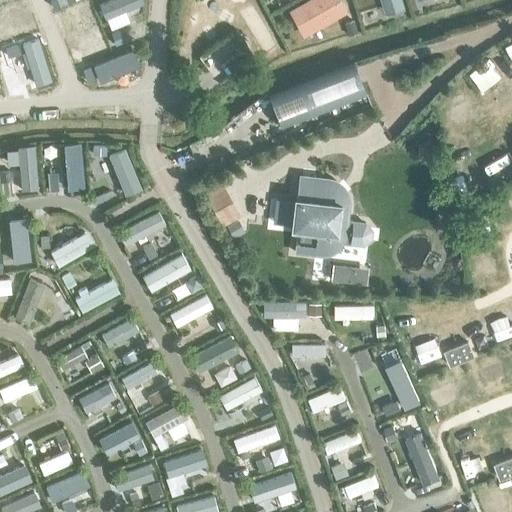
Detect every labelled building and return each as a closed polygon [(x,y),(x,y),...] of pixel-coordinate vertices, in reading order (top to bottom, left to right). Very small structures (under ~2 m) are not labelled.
[(82,0),(50,0),(56,11),(67,7),(69,10),(74,8),(72,4),(82,0)] [(142,0),(103,0),(95,4),(99,14),(104,12),(111,28),(126,22),(120,9),(142,0)] [(338,0),(310,0),(288,13),(303,38),(346,13),(338,0)] [(378,0),(384,16),(404,10),(400,0),(378,0)] [(0,27),(11,25),(7,11),(0,13),(0,27)] [(100,34),(95,23),(65,36),(70,47),(84,41),(86,45),(94,42),(92,37),(100,34)] [(35,78),(25,44),(14,47),(24,82),(35,78)] [(121,68),(116,57),(83,70),(88,81),(121,68)] [(292,84),(304,107),(341,89),(329,65),(292,84)] [(22,147),(24,174),(20,176),(21,187),(25,188),(26,191),(40,190),(36,146),(22,147)] [(84,189),(80,146),(69,147),(73,190),(84,189)] [(139,187),(127,156),(114,161),(126,192),(139,187)] [(348,204),(347,204),(346,196),(336,184),(328,181),(328,179),(299,176),(296,199),(295,199),(291,228),(297,229),(294,251),(319,254),(320,253),(328,252),(335,249),(340,242),(343,235),(344,235),(348,204)] [(154,225),(149,216),(120,231),(125,241),(154,225)] [(59,265),(94,245),(85,230),(50,251),(59,265)] [(32,260),(29,234),(17,235),(19,248),(15,249),(16,256),(19,255),(20,261),(32,260)] [(185,264),(179,253),(148,270),(154,281),(185,264)] [(352,274),(353,268),(331,265),(329,281),(365,285),(365,276),(352,274)] [(10,278),(0,278),(0,299),(6,299),(5,293),(11,292),(10,278)] [(44,283),(29,278),(14,317),(29,323),(44,283)] [(82,311),(119,291),(112,279),(88,292),(85,287),(79,291),(81,294),(75,298),(82,311)] [(212,306),(205,294),(170,313),(176,326),(212,306)] [(262,318),(305,319),(305,302),(263,301),(262,318)] [(333,320),(373,320),(373,306),(332,307),(333,320)] [(114,340),(137,327),(131,316),(108,329),(114,340)] [(239,350),(231,335),(190,357),(199,372),(239,350)] [(89,340),(56,359),(62,369),(68,366),(70,368),(76,365),(74,363),(87,356),(83,349),(92,344),(89,340)] [(291,357),(324,357),(324,345),(291,345),(291,357)] [(0,374),(24,364),(19,353),(0,361),(0,374)] [(157,372),(151,361),(121,378),(127,388),(133,384),(135,388),(141,385),(139,382),(157,372)] [(405,412),(420,405),(400,362),(385,368),(405,412)] [(0,391),(4,401),(37,386),(32,375),(0,388),(0,391)] [(261,390),(254,376),(219,396),(227,409),(261,390)] [(105,382),(77,399),(82,408),(93,401),(96,405),(103,401),(101,398),(111,392),(105,382)] [(340,387),(307,400),(313,414),(346,401),(340,387)] [(152,432),(183,416),(177,404),(146,420),(152,432)] [(103,447),(127,434),(122,424),(97,437),(103,447)] [(279,437),(274,424),(233,439),(238,452),(279,437)] [(360,442),(356,431),(323,443),(328,455),(360,442)] [(423,487),(440,481),(421,433),(404,440),(423,487)] [(136,457),(148,452),(142,436),(133,440),(134,444),(132,445),(136,457)] [(173,469),(202,460),(199,449),(169,458),(173,469)] [(44,474),(72,461),(67,450),(39,463),(44,474)] [(117,485),(147,476),(147,477),(156,474),(152,460),(143,463),(143,465),(113,474),(117,485)] [(0,493),(31,479),(26,469),(0,480),(0,493)] [(88,481),(83,470),(52,484),(57,495),(64,492),(65,495),(70,493),(68,490),(76,486),(78,489),(84,486),(83,483),(88,481)] [(252,498),(294,483),(289,470),(247,485),(252,498)] [(183,485),(178,473),(165,477),(170,494),(178,492),(176,487),(183,485)] [(378,487),(374,476),(345,487),(349,499),(362,494),(365,500),(374,497),(371,490),(378,487)] [(9,511),(15,511),(40,502),(36,492),(6,504),(9,511)] [(176,511),(188,511),(217,505),(214,494),(175,504),(176,511)]
